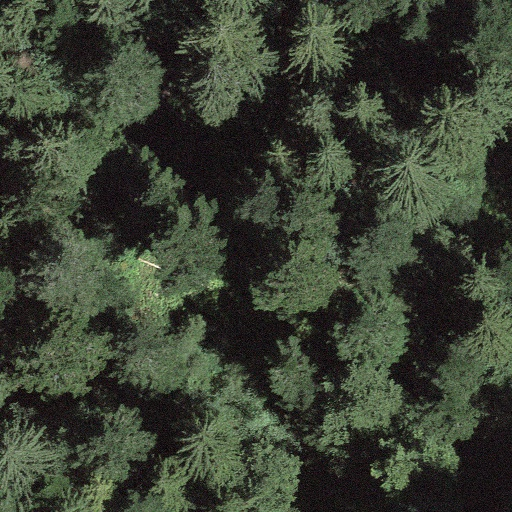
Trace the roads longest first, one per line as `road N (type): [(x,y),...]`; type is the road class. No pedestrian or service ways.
road 1 (track): [(0,355),(70,254),(204,0)]
road 2 (track): [(309,511),(511,231)]
